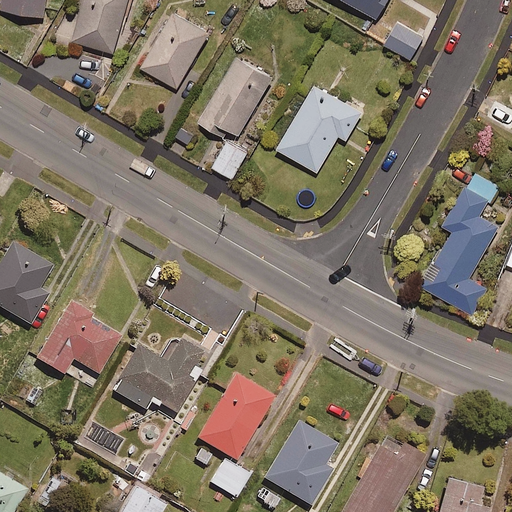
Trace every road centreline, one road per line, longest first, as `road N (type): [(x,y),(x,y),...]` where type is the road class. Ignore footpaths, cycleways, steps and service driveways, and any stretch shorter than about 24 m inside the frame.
road 1 (tertiary): [(328,293),(0,104)]
road 2 (residential): [(485,0),(328,293)]
road 3 (tertiary): [(511,380),(459,364),(328,293)]
